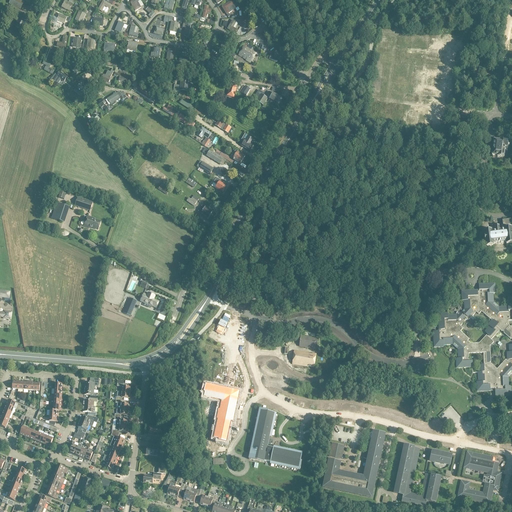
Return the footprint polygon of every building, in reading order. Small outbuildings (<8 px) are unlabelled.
[(18,0),(10,0),(9,4),(13,7),(13,8),(17,10),(18,9),(21,10),(24,3),(18,0)] [(103,0),(98,9),(102,11),(105,6),(110,9),(112,5),(103,0)] [(135,0),(130,3),(135,11),(141,8),(137,0),(135,0)] [(165,6),(164,9),(172,12),(175,1),(170,0),(170,1),(169,6),(169,7),(166,6),(165,6)] [(65,1),(62,7),(69,11),(73,5),(69,2),(65,1)] [(231,1),(222,7),(227,15),(231,12),(232,11),(230,7),(234,5),(231,1)] [(9,6),(5,14),(11,17),(13,14),(20,17),(22,13),(9,6)] [(205,6),(203,17),(206,18),(207,15),(208,13),(210,13),(211,10),(208,9),(209,7),(205,6)] [(148,8),(146,10),(150,14),(149,16),(151,18),(155,14),(152,12),(148,8)] [(79,12),(75,20),(82,23),(86,15),(79,12)] [(59,14),(57,21),(64,24),(67,17),(59,14)] [(20,18),(16,27),(23,30),(27,21),(20,18)] [(94,18),(94,25),(103,26),(103,19),(94,18)] [(233,20),(228,29),(236,34),(238,31),(235,29),(238,24),(236,22),(233,20)] [(124,24),(118,22),(114,31),(120,33),(124,24)] [(194,25),(194,22),(191,22),(191,24),(187,23),(185,28),(184,36),(188,37),(191,24),(194,25)] [(131,26),(129,36),(137,38),(138,34),(134,33),(136,27),(131,26)] [(154,32),(153,34),(162,37),(164,29),(156,27),(155,32),(154,32)] [(197,37),(197,40),(201,41),(202,34),(206,35),(207,31),(206,31),(203,30),(199,29),(197,37)] [(67,46),(69,35),(65,35),(64,41),(59,40),(58,45),(67,46)] [(76,36),(74,45),(82,46),(83,37),(76,36)] [(404,36),(402,51),(406,52),(406,53),(420,55),(420,53),(424,54),(426,39),(422,39),(422,38),(408,36),(408,37),(404,36)] [(89,38),(88,47),(95,48),(96,39),(89,38)] [(224,40),(220,48),(228,51),(229,51),(231,48),(232,45),(224,40)] [(116,50),(117,44),(117,43),(107,42),(106,49),(107,49),(107,52),(109,52),(109,50),(116,50)] [(129,42),(127,49),(136,51),(138,44),(129,42)] [(157,47),(155,54),(151,53),(151,57),(154,58),(159,59),(161,48),(157,47)] [(244,47),(240,55),(251,62),(255,54),(244,47)] [(168,49),(166,60),(173,61),(173,60),(174,50),(168,49)] [(180,54),(179,61),(188,63),(189,55),(180,54)] [(195,64),(204,65),(205,54),(201,54),(200,60),(196,60),(195,64)] [(214,55),(211,61),(219,66),(223,60),(214,55)] [(47,58),(45,62),(48,63),(45,68),(51,71),(54,73),(56,69),(50,66),(53,62),(50,60),(50,59),(47,58)] [(476,60),(475,67),(483,68),(483,61),(476,60)] [(73,63),(69,66),(74,74),(81,70),(77,64),(75,66),(73,63)] [(400,69),(398,83),(399,83),(399,87),(413,89),(414,85),(415,85),(417,71),(416,71),(416,67),(402,65),(401,69),(400,69)] [(59,71),(56,76),(57,77),(54,81),(58,84),(61,80),(64,82),(67,77),(59,71)] [(106,74),(103,78),(110,82),(113,78),(112,77),(114,73),(110,71),(107,75),(106,74)] [(120,77),(119,81),(126,83),(127,79),(126,78),(127,73),(123,72),(122,78),(120,77)] [(179,90),(191,92),(191,91),(192,89),(191,89),(191,86),(189,86),(189,83),(181,82),(181,81),(180,85),(179,90)] [(89,90),(81,83),(78,87),(80,89),(77,91),(82,95),(84,92),(86,94),(89,90)] [(230,83),(227,96),(234,98),(238,85),(233,84),(230,83)] [(137,86),(134,90),(141,95),(142,93),(141,92),(142,90),(142,89),(137,86)] [(251,89),(245,86),(240,93),(246,97),(251,89)] [(142,93),(141,95),(150,100),(152,96),(142,90),(141,92),(142,93)] [(259,90),(253,99),(257,101),(263,105),(267,99),(263,96),(264,94),(259,90)] [(122,100),(127,97),(124,93),(121,93),(119,92),(117,93),(108,98),(111,105),(121,99),(122,100)] [(270,100),(269,101),(270,102),(271,101),(277,105),(281,98),(273,93),(269,100),(270,100)] [(189,101),(185,107),(190,110),(194,104),(189,101)] [(368,109),(367,119),(372,120),(373,117),(377,118),(379,106),(374,105),(374,109),(368,109)] [(164,108),(163,110),(173,117),(174,114),(170,112),(172,109),(168,106),(167,109),(164,108)] [(379,106),(377,118),(382,118),(381,121),(386,122),(388,111),(383,111),(383,107),(379,106)] [(196,107),(194,111),(204,118),(206,114),(196,107)] [(389,111),(388,122),(393,122),(393,120),(398,120),(399,109),(395,108),(394,112),(389,111)] [(399,109),(398,120),(402,121),(402,124),(407,124),(409,114),(403,113),(404,109),(399,109)] [(97,112),(92,117),(96,121),(97,120),(101,116),(97,112)] [(416,115),(414,125),(420,126),(420,123),(424,124),(426,112),(421,112),(421,115),(416,115)] [(426,112),(424,124),(429,124),(429,127),(434,128),(435,117),(430,117),(430,113),(426,112)] [(437,117),(435,128),(441,129),(441,126),(445,126),(447,115),(442,114),(442,118),(437,117)] [(180,115),(177,119),(192,129),(195,124),(188,120),(186,122),(182,120),(184,117),(180,115)] [(447,115),(445,126),(450,127),(450,130),(455,130),(456,120),(451,119),(451,115),(447,115)] [(218,120),(215,125),(228,134),(231,128),(218,120)] [(129,122),(125,126),(133,132),(136,129),(129,122)] [(201,129),(197,135),(201,138),(202,139),(204,136),(208,139),(210,137),(212,138),(214,135),(212,134),(204,129),(202,127),(201,129)] [(242,142),(240,145),(241,146),(248,151),(252,145),(251,144),(253,141),(248,137),(249,136),(245,134),(241,141),(242,142)] [(206,147),(210,141),(209,140),(206,138),(202,145),(206,147)] [(486,146),(485,156),(492,156),(497,157),(497,158),(504,158),(505,152),(507,152),(508,149),(508,142),(494,141),(493,147),(490,147),(486,146)] [(130,148),(126,152),(125,153),(132,159),(134,156),(130,152),(132,150),(130,148)] [(210,150),(206,156),(220,165),(223,159),(210,150)] [(233,160),(234,161),(240,165),(244,157),(237,153),(236,151),(234,152),(233,153),(234,155),(235,156),(233,160)] [(203,163),(199,168),(204,171),(210,175),(213,170),(203,163)] [(216,178),(213,183),(217,186),(216,188),(223,192),(227,187),(222,184),(223,182),(216,178)] [(159,188),(158,189),(167,195),(169,191),(161,185),(160,186),(159,188)] [(79,195),(77,204),(92,209),(95,200),(79,195)] [(189,198),(187,201),(189,203),(194,206),(199,199),(194,196),(191,200),(189,198)] [(59,201),(54,217),(66,221),(72,205),(59,201)] [(200,210),(199,212),(205,216),(204,218),(207,220),(213,212),(203,205),(201,208),(201,207),(199,209),(200,210)] [(87,214),(85,219),(88,220),(86,224),(91,225),(91,224),(100,227),(103,219),(96,217),(96,216),(90,214),(89,215),(87,214)] [(490,244),(511,243),(510,228),(501,228),(501,230),(496,231),(496,227),(492,227),(492,233),(490,233),(490,230),(481,231),(482,242),(484,242),(484,246),(490,246),(490,244)] [(131,274),(128,283),(133,285),(136,276),(131,274)] [(459,327),(476,312),(487,313),(511,341),(511,324),(508,324),(509,319),(511,319),(511,308),(494,308),(495,289),(465,287),(463,308),(469,308),(463,314),(439,313),(438,329),(444,329),(444,316),(453,326),(452,339),(438,338),(439,331),(435,330),(434,344),(457,345),(457,356),(473,343),(459,327)] [(146,292),(143,300),(159,306),(161,300),(156,298),(157,294),(151,291),(150,293),(146,292)] [(129,298),(123,313),(130,316),(136,301),(129,298)] [(0,317),(3,318),(3,319),(11,320),(12,312),(4,311),(4,312),(1,312),(2,308),(0,307),(0,317)] [(312,354),(314,349),(317,350),(318,346),(319,338),(314,337),(301,335),(301,338),(300,341),(299,347),(307,348),(309,348),(312,349),(310,353),(310,354),(311,354),(312,354)] [(504,359),(496,368),(489,362),(487,362),(484,365),(487,367),(489,367),(493,370),(496,370),(497,372),(500,372),(507,364),(508,358),(511,358),(511,343),(509,344),(509,351),(507,351),(506,359),(504,359)] [(316,354),(312,354),(311,354),(310,354),(310,353),(296,351),(294,351),(293,360),(292,364),(308,367),(308,366),(311,367),(314,368),(316,354)] [(473,366),(473,360),(460,361),(460,357),(456,358),(456,367),(473,366)] [(511,372),(511,365),(508,365),(497,376),(497,377),(501,381),(501,385),(509,384),(509,379),(504,380),(508,376),(511,372)] [(85,383),(84,390),(94,390),(94,387),(95,387),(98,387),(99,379),(90,378),(90,384),(85,383)] [(117,383),(117,387),(122,387),(121,392),(130,393),(131,387),(123,387),(124,384),(124,381),(117,381),(117,383)] [(481,384),(481,381),(476,381),(476,390),(489,390),(489,384),(481,384)] [(235,408),(236,405),(237,403),(239,392),(205,385),(204,393),(205,394),(204,398),(212,400),(211,409),(210,409),(209,409),(208,409),(207,409),(207,410),(206,410),(206,411),(207,413),(208,414),(208,415),(209,415),(210,415),(211,414),(212,414),(212,413),(212,412),(213,412),(218,413),(216,420),(217,420),(213,439),(218,440),(218,441),(226,443),(231,423),(233,423),(236,408),(235,408)] [(503,385),(503,389),(494,390),(494,398),(499,398),(499,395),(511,395),(511,385),(503,385)] [(94,390),(84,390),(84,395),(90,396),(90,399),(97,399),(98,394),(94,393),(94,390)] [(116,397),(116,400),(122,401),(123,398),(130,398),(130,393),(121,392),(117,392),(117,398),(116,397)] [(84,401),(83,407),(94,408),(94,407),(94,402),(97,403),(97,399),(90,399),(89,399),(89,401),(84,401)] [(122,401),(116,400),(116,403),(117,404),(117,409),(129,410),(129,404),(122,404),(122,401)] [(14,408),(6,405),(4,410),(12,414),(14,408)] [(83,407),(83,412),(88,413),(90,413),(90,416),(92,417),(96,418),(96,413),(95,413),(95,407),(94,407),(94,408),(83,407)] [(115,414),(115,417),(121,418),(121,415),(128,415),(129,410),(117,409),(117,414),(115,414)] [(276,414),(270,412),(268,412),(268,411),(260,409),(249,459),(265,463),(266,462),(270,463),(270,464),(300,470),(301,465),(302,462),(301,462),(300,462),(302,453),(280,448),(273,447),(273,448),(268,447),(269,443),(271,444),(271,440),(269,439),(270,438),(271,438),(271,436),(276,414)] [(4,410),(2,415),(10,419),(12,414),(4,410)] [(2,415),(0,420),(8,423),(10,419),(2,415)] [(92,417),(88,416),(84,415),(83,418),(81,417),(79,422),(89,426),(91,421),(92,417)] [(57,417),(50,416),(49,422),(49,424),(54,426),(56,423),(58,423),(58,420),(57,420),(57,417)] [(115,417),(115,420),(116,420),(116,426),(128,427),(128,421),(121,421),(121,418),(115,417)] [(89,426),(79,422),(77,427),(79,428),(78,430),(82,432),(82,433),(83,433),(85,434),(87,431),(89,426)] [(112,430),(112,433),(119,435),(120,432),(127,432),(128,427),(116,426),(115,430),(112,430)] [(25,437),(28,429),(23,427),(20,435),(25,437)] [(148,430),(148,434),(149,434),(149,435),(153,435),(152,440),(162,440),(162,435),(161,435),(161,431),(159,431),(159,427),(149,427),(149,430),(148,430)] [(28,429),(25,437),(30,439),(33,431),(28,429)] [(38,433),(35,441),(40,443),(43,435),(38,433)] [(112,433),(111,436),(114,437),(112,441),(123,446),(125,441),(118,438),(119,435),(112,433)] [(373,433),(365,470),(377,472),(378,466),(379,459),(382,448),(383,441),(384,435),(385,435),(373,433)] [(48,438),(45,445),(50,447),(53,440),(48,438)] [(123,446),(112,441),(110,446),(113,447),(121,451),(123,446)] [(74,456),(77,447),(79,444),(73,442),(71,448),(69,453),(74,456)] [(147,447),(146,454),(157,456),(158,448),(156,448),(157,443),(151,443),(151,446),(151,447),(147,447)] [(79,444),(77,447),(74,456),(79,458),(82,449),(83,447),(81,446),(79,444)] [(332,445),(330,456),(341,459),(343,447),(332,445)] [(395,491),(395,492),(396,492),(396,493),(403,495),(402,498),(401,502),(425,507),(427,500),(434,501),(434,500),(435,501),(436,499),(440,480),(440,479),(439,478),(433,476),(428,475),(423,499),(407,495),(417,448),(412,447),(406,446),(406,447),(405,447),(404,448),(395,491)] [(121,451),(113,447),(111,452),(119,456),(121,451)] [(82,449),(79,458),(84,460),(84,459),(87,451),(82,449)] [(87,451),(84,459),(90,461),(93,453),(94,451),(89,449),(88,451),(87,451)] [(119,456),(111,452),(109,457),(117,461),(119,456)] [(449,465),(451,456),(435,452),(433,461),(449,465)] [(461,482),(458,497),(489,503),(492,493),(492,489),(494,489),(493,490),(497,491),(500,474),(498,473),(497,474),(496,474),(499,459),(468,453),(464,468),(471,469),(472,467),(473,467),(473,469),(487,472),(486,476),(484,475),(483,480),(482,483),(485,483),(484,485),(484,487),(483,493),(468,490),(469,487),(468,487),(468,483),(461,482)] [(105,456),(103,460),(107,462),(115,466),(117,461),(109,457),(105,456)] [(371,497),(376,477),(367,475),(367,478),(362,477),(362,476),(340,472),(338,472),(340,463),(329,461),(323,487),(371,497)] [(107,462),(105,467),(113,470),(115,466),(107,462)] [(56,470),(64,473),(66,474),(68,469),(58,465),(56,470)] [(56,470),(54,475),(62,478),(64,473),(56,470)] [(144,475),(143,482),(153,483),(153,479),(161,480),(161,474),(154,473),(153,476),(144,475)] [(54,475),(52,480),(63,485),(65,480),(62,478),(54,475)] [(15,478),(13,483),(21,486),(23,481),(15,478)] [(63,485),(52,480),(50,485),(61,490),(63,485)] [(83,484),(81,488),(84,489),(89,491),(93,482),(87,480),(85,485),(83,484)] [(169,480),(166,486),(169,487),(167,494),(172,496),(175,487),(177,483),(171,481),(169,480)] [(21,486),(13,483),(11,488),(19,491),(21,486)] [(180,488),(175,487),(172,496),(178,498),(180,491),(183,492),(185,485),(182,484),(180,488)] [(50,485),(48,490),(56,493),(57,491),(60,492),(61,490),(50,485)] [(185,485),(183,492),(186,493),(183,499),(189,501),(193,489),(187,487),(188,486),(185,485)] [(201,490),(199,497),(202,498),(200,503),(200,505),(204,506),(205,506),(208,497),(205,496),(203,496),(204,491),(205,487),(202,486),(201,490)] [(193,489),(189,501),(194,503),(196,496),(199,497),(201,490),(198,489),(198,490),(193,489)] [(56,493),(48,490),(46,496),(56,500),(57,497),(55,496),(56,493)] [(17,496),(9,493),(7,498),(14,502),(17,496)] [(208,497),(205,506),(210,508),(212,501),(215,502),(217,495),(215,494),(214,495),(214,496),(209,494),(208,497)] [(38,500),(46,504),(47,502),(49,503),(51,500),(48,499),(40,496),(38,500)] [(38,500),(36,505),(44,509),(46,504),(38,500)] [(217,511),(221,504),(222,501),(220,500),(219,503),(218,506),(214,505),(212,511),(217,511)] [(222,500),(222,501),(221,504),(217,511),(223,511),(225,508),(222,507),(224,500),(222,500)] [(256,511),(257,509),(254,508),(255,503),(253,502),(254,500),(250,500),(246,511),(256,511)]
